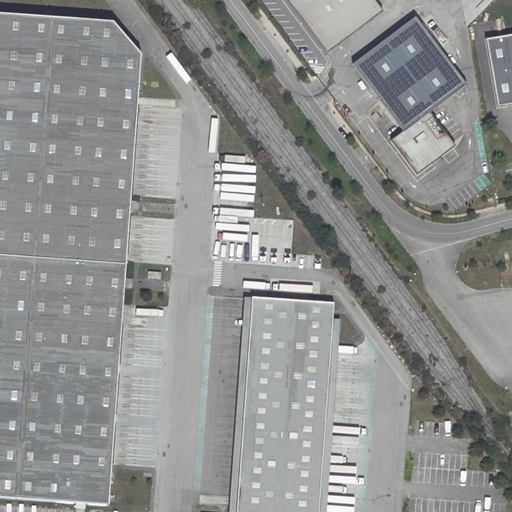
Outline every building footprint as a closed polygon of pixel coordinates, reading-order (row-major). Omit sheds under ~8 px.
[(286,0),(324,54),(381,14),(371,0),(286,0)] [(0,496),(108,505),(140,54),(112,21),(0,13),(0,496)] [(416,20),(353,66),(404,134),(392,143),(417,176),(455,148),(430,115),(466,87),(416,20)] [(511,36),(486,41),(498,108),(511,106),(511,36)] [(318,511),(333,302),(251,296),(235,511),(318,511)]
